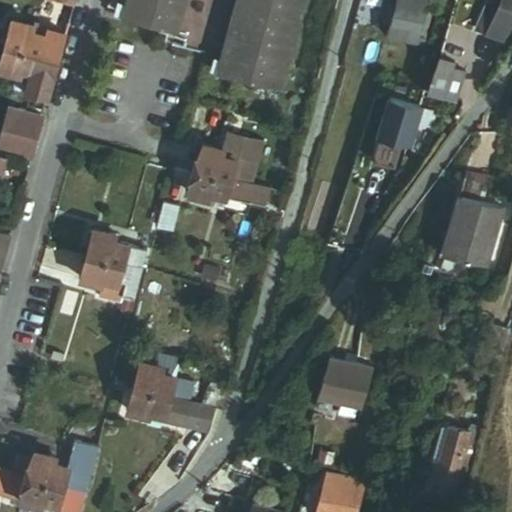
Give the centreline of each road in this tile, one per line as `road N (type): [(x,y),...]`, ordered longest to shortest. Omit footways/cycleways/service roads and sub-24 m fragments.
road 1 (residential): [(199,480),(511,66)]
road 2 (residential): [(199,480),(238,385),(343,0)]
road 3 (residential): [(0,350),(99,0)]
